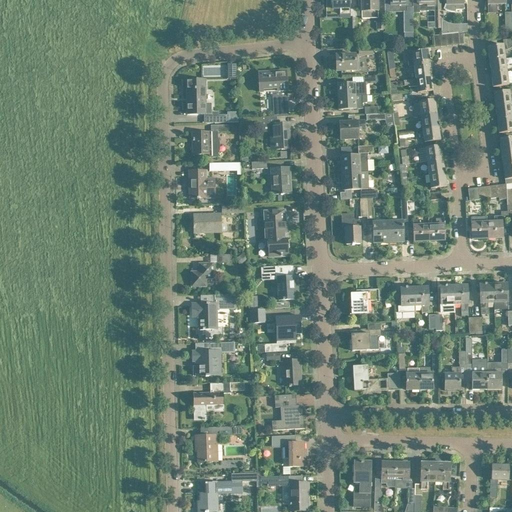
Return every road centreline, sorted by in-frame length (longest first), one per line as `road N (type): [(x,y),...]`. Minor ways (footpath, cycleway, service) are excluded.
road 1 (residential): [(176,511),(168,76),(178,63),(310,48)]
road 2 (residential): [(457,179),(446,67),(454,54),(479,54),(491,163),(485,177)]
road 3 (residential): [(317,275),(310,48)]
road 4 (residential): [(321,415),(511,415)]
road 5 (residential): [(469,448),(322,445)]
road 6 (residential): [(317,275),(459,268)]
road 7 (residential): [(321,415),(317,275)]
